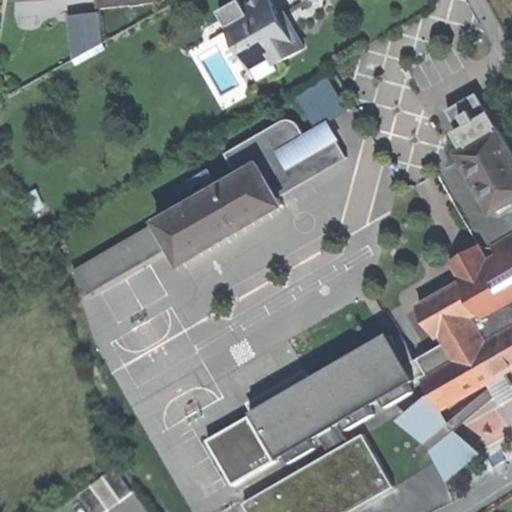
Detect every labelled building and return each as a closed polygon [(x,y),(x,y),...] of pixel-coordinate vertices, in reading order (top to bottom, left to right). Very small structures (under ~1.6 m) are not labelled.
[(271,0),(244,0),(221,14),(251,66),(272,54),(277,62),(304,47),(293,27),(288,30),(278,12),(271,0)] [(409,7),(406,0),(382,0),(350,17),(358,33),(409,7)] [(283,10),(278,12),(288,30),(293,27),(288,18),(283,10)] [(100,11),(69,15),(75,58),(104,42),(100,11)] [(319,124),(353,107),(336,74),(302,92),(319,124)] [(225,151),(239,175),(260,163),(278,195),(347,156),(342,147),(336,138),(330,141),(322,127),(306,135),(300,125),(282,120),(225,151)] [(328,123),(322,127),(330,141),(336,138),(328,123)] [(511,152),(500,130),(460,152),(493,211),(511,200),(511,152)] [(172,243),(182,261),(283,204),(278,195),(260,163),(239,175),(159,220),(172,243)] [(86,292),(172,243),(159,220),(74,270),(86,292)] [(449,261),(460,281),(461,282),(480,272),(487,278),(501,262),(497,255),(489,259),(480,244),(449,261)] [(480,272),(461,282),(478,312),(471,316),(487,342),(511,327),(511,244),(504,245),(493,248),(497,255),(501,262),(487,278),(480,272)] [(441,333),(446,342),(454,357),(456,360),(478,347),(487,342),(471,316),(478,312),(461,282),(460,281),(418,305),(436,337),(441,333)] [(511,327),(487,342),(478,347),(495,378),(511,368),(511,327)] [(327,451),(242,500),(248,511),(327,511),(368,489),(371,496),(392,484),(362,431),(346,440),(336,422),(342,419),(347,427),(373,412),(368,404),(381,396),(386,405),(412,390),(407,381),(425,370),(427,373),(454,357),(446,342),(407,364),(389,334),(291,390),(327,451)] [(495,378),(478,347),(456,360),(424,377),(442,408),(495,378)] [(78,495),(90,511),(103,511),(131,492),(114,469),(78,495)]
